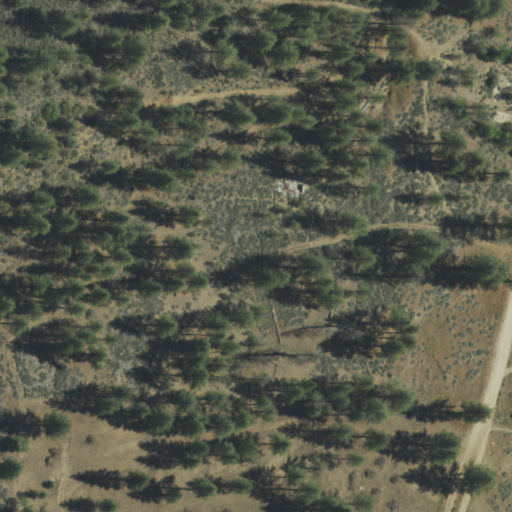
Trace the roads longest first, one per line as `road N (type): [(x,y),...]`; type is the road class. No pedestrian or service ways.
road 1 (residential): [(511,314),(452,511)]
road 2 (track): [(277,0),(345,5),(392,19),(446,63)]
